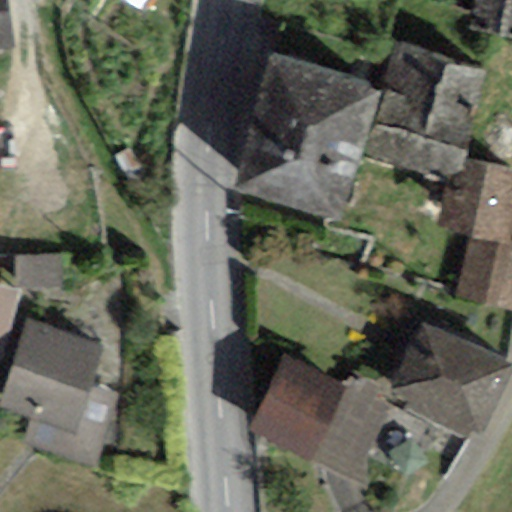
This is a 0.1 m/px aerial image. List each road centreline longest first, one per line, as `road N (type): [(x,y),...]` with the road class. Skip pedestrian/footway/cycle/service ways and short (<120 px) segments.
road 1 (tertiary): [(229,511),(207,215),(229,0)]
road 2 (residential): [(440,511),(511,385)]
